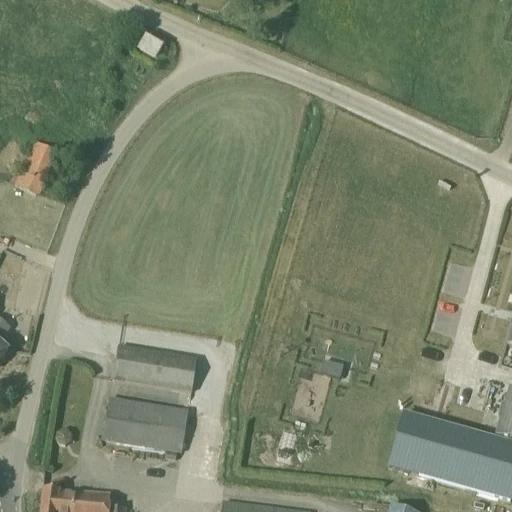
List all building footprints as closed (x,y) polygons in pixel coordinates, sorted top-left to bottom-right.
[(139,50),(153,58),(159,48),(145,40),(139,50)] [(14,187),(38,198),(58,154),(34,143),(14,187)] [(101,443),(180,456),(187,414),(134,405),(137,387),(191,395),(196,361),(117,349),(112,382),(126,385),(123,403),(108,401),(101,443)] [(511,389),(508,388),(493,435),(494,436),(511,441),(511,389)] [(505,504),(511,482),(511,441),(494,436),(493,439),(397,408),(379,463),(505,504)] [(124,511),(125,510),(109,510),(109,496),(58,493),(58,492),(43,491),(40,511),(124,511)]
